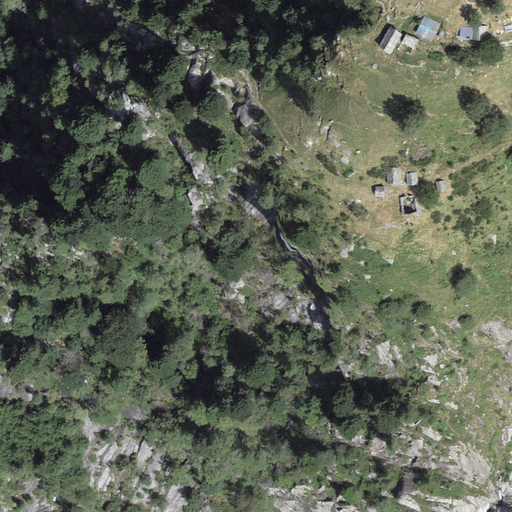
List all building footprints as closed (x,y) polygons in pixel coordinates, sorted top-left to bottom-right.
[(425,17),(417,33),(430,39),(438,24),(425,17)] [(485,27),(474,26),(474,29),(463,28),(462,37),(484,39),(485,27)] [(391,27),(380,45),(391,52),(402,34),(391,27)] [(418,41),(407,35),(404,42),(414,48),(418,41)] [(393,49),(382,75),(395,80),(406,55),(393,49)] [(409,54),(406,64),(419,69),(422,59),(409,54)] [(400,169),(389,169),(389,183),(400,183),(400,169)] [(417,173),(408,173),(408,183),(417,183),(417,173)] [(445,190),(444,181),(436,183),(438,192),(445,190)]
